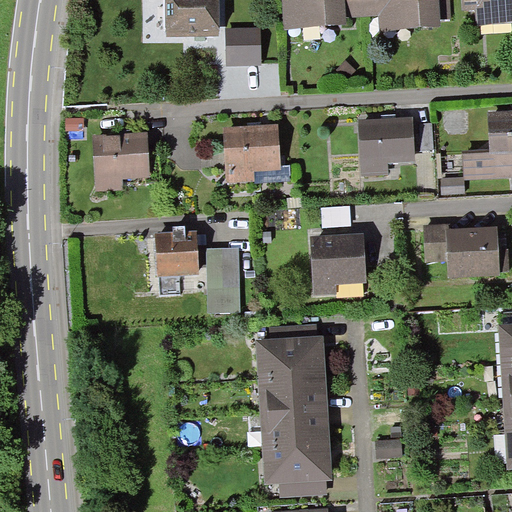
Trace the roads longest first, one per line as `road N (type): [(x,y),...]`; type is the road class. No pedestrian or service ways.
road 1 (primary): [(42,0),(29,113),(29,229),(48,511)]
road 2 (residential): [(511,91),(114,112)]
